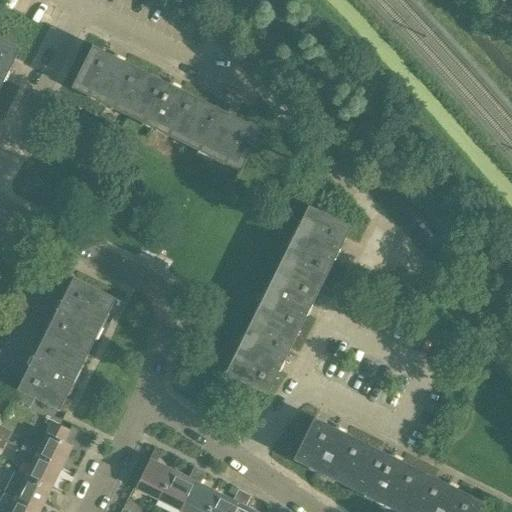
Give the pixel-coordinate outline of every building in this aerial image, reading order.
[(0,85),(19,48),(0,38),(0,85)] [(70,88),(239,172),(260,129),(91,45),(70,88)] [(224,374),(266,395),(349,226),(307,206),(224,374)] [(29,396),(58,411),(114,298),(72,277),(16,390),(20,392),(29,396)] [(20,392),(16,400),(25,405),(29,396),(20,392)] [(475,511),(481,501),(379,451),(313,418),(292,460),(397,511),(475,511)] [(26,439),(21,448),(61,468),(71,446),(64,442),(70,430),(52,422),(40,446),(26,439)] [(1,426),(0,427),(0,437),(7,441),(11,431),(1,426)] [(31,465),(25,477),(50,489),(61,468),(21,448),(17,458),(31,465)] [(134,489),(157,500),(172,470),(156,462),(162,452),(154,448),(134,489)] [(157,500),(179,511),(199,471),(193,468),(188,478),(172,470),(157,500)] [(179,511),(181,511),(206,511),(216,492),(201,484),(206,474),(199,471),(179,511)] [(14,472),(4,493),(39,511),(50,489),(25,477),(14,472)] [(206,511),(234,511),(244,493),(237,489),(232,500),(216,492),(206,511)] [(4,493),(0,499),(0,511),(38,511),(39,511),(4,493)] [(244,493),(234,511),(256,511),(247,507),(252,497),(244,493)]
